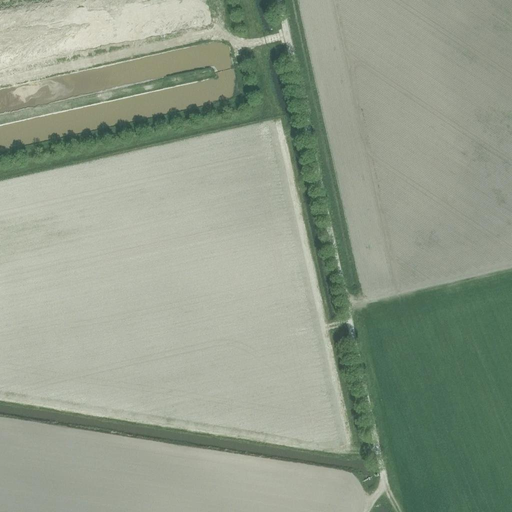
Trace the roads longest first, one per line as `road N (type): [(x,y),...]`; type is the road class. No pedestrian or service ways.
road 1 (unclassified): [(385,483),(276,0)]
road 2 (track): [(378,451),(367,456),(0,397)]
